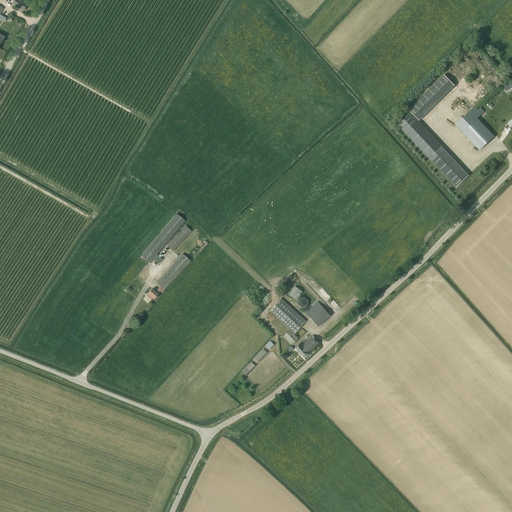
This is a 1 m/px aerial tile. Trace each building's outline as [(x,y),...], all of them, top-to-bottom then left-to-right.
[(15,0),(12,5),(23,11),(27,5),(19,0),(15,0)] [(408,110),(419,121),(454,86),(444,75),(408,110)] [(511,90),(511,85),(509,83),(503,89),(508,94),(511,90)] [(470,111),(477,118),(481,115),(474,108),(470,111)] [(398,125),(456,187),(469,175),(410,113),(398,125)] [(462,132),(480,150),(494,137),(477,118),(462,132)] [(141,256),(150,263),(185,221),(176,214),(141,256)] [(167,246),(173,251),(191,231),(185,226),(167,246)] [(166,288),(191,261),(182,253),(161,277),(156,282),(160,286),(155,292),(152,289),(148,293),(148,294),(146,295),(150,298),(151,296),(154,299),(160,292),(162,293),(166,288)] [(294,287),(288,296),(296,301),(302,293),(294,287)] [(303,295),(297,301),(298,302),(297,303),(303,310),(310,302),(303,295)] [(270,311),(294,334),(306,321),(281,299),(270,311)] [(306,313),(319,327),(331,316),(318,302),(306,313)] [(284,336),(293,345),(298,340),(290,330),(284,336)] [(295,348),(304,358),(308,354),(308,353),(319,343),(313,336),(306,342),(305,341),(303,343),(304,344),(302,345),(301,344),(300,345),(300,344),(295,348)] [(265,346),(269,350),(274,345),(270,341),(265,346)] [(254,359),(258,363),(267,353),(263,349),(254,359)] [(241,372),(245,376),(255,366),(251,362),(241,372)]
